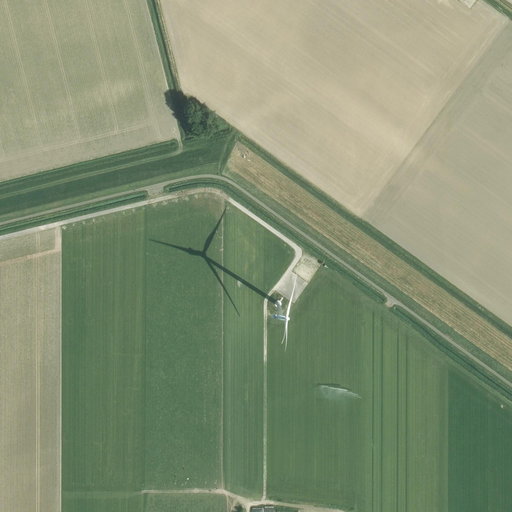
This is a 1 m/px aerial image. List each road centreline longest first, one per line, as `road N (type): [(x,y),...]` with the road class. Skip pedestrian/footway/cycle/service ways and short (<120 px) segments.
road 1 (unclassified): [(511,385),(221,178),(192,177),(0,224)]
road 2 (track): [(273,289),(265,303),(264,496)]
road 3 (track): [(0,197),(175,154),(178,138)]
